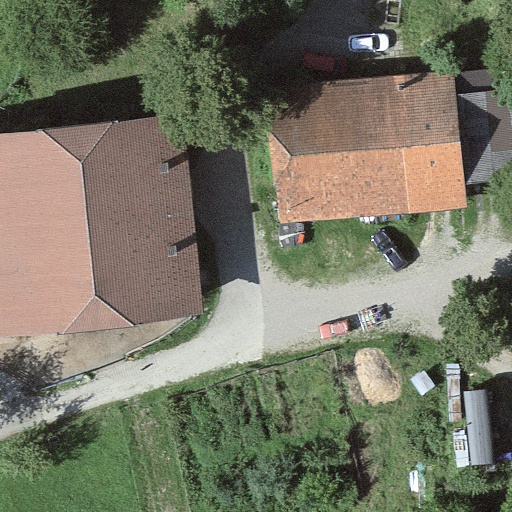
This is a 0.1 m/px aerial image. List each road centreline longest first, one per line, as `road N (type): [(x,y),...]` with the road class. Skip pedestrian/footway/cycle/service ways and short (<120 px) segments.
road 1 (track): [(511,257),(250,345)]
road 2 (track): [(384,302),(511,363)]
